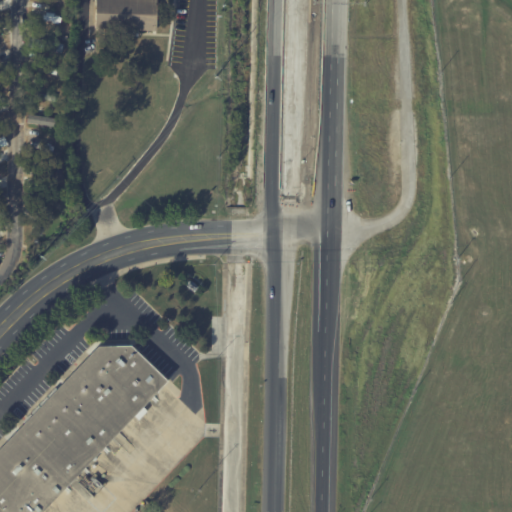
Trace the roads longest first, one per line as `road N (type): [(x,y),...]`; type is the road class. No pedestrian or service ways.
road 1 (secondary): [(283,227),(173,237),(113,252),(65,274),(0,327)]
road 2 (residential): [(403,0),(410,191),(404,210),(368,229),(325,226)]
road 3 (trunk): [(319,511),(325,226)]
road 4 (trunk): [(283,227),(273,511)]
road 5 (residential): [(17,0),(11,262),(0,278)]
road 6 (motorway): [(286,0),(283,227)]
road 7 (motorway): [(326,184),(331,0)]
